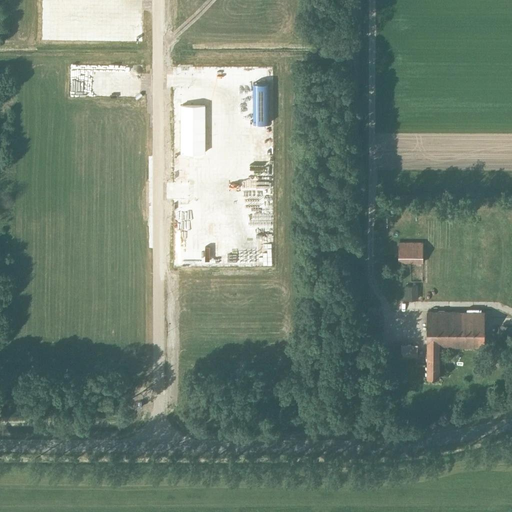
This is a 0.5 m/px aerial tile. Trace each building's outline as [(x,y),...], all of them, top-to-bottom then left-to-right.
[(203,107),(181,107),(181,153),(204,153),(203,107)] [(438,215),(436,227),(447,228),(449,216),(438,215)] [(434,297),(476,297),(477,236),(465,236),(465,239),(454,239),(454,251),(450,251),(449,267),(465,267),(465,270),(456,269),(456,276),(449,276),(449,280),(444,280),(444,277),(434,277),(434,297)] [(423,263),(423,242),(398,242),(398,262),(423,263)] [(426,296),(406,296),(407,330),(426,329),(426,296)] [(427,311),(427,346),(427,356),(439,356),(439,346),(484,346),(484,312),(427,311)] [(417,344),(401,344),(401,356),(417,356),(417,344)] [(439,356),(427,356),(427,377),(439,377),(439,356)]
